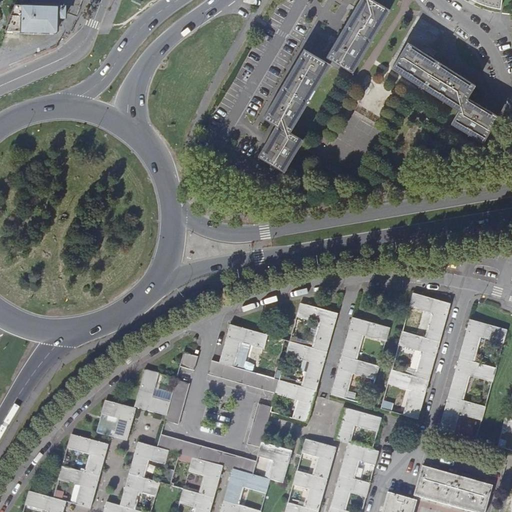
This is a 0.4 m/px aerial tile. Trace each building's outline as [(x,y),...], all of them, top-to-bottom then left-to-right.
[(359,0),(326,57),(353,73),(390,11),(371,0),(359,0)] [(471,0),(476,3),(486,6),(500,9),(501,0),(471,0)] [(58,25),(58,17),(65,18),(66,6),(14,4),(6,26),(55,27),(56,27),(57,26),(58,25)] [(475,85),(408,42),(391,69),(459,111),(452,124),(483,143),(499,117),(468,98),(475,85)] [(275,126),(257,158),(284,174),(303,141),(290,133),(330,66),(304,49),(263,119),(275,126)] [(440,341),(451,303),(413,293),(410,307),(433,313),(426,338),(440,341)] [(313,348),(327,351),(338,313),(301,303),(297,316),(320,322),(313,348)] [(352,317),(342,355),(356,359),(362,335),(386,342),(390,327),(352,317)] [(470,319),(459,357),(473,361),(479,337),(503,343),(507,329),(470,319)] [(230,324),(219,363),(226,364),(232,366),(239,342),(264,348),(267,334),(230,324)] [(429,380),(440,341),(426,338),(403,331),(399,345),(423,352),(416,377),(429,380)] [(310,362),(303,386),(316,390),(327,351),(313,348),(290,341),(286,355),(310,362)] [(187,368),(191,354),(185,352),(181,367),(187,368)] [(198,356),(191,354),(187,368),(194,370),(198,356)] [(356,359),(342,355),(331,394),(345,398),(352,373),(375,380),(379,366),(356,359)] [(459,357),(449,396),(462,399),(469,375),(493,381),(497,367),(473,361),(459,357)] [(214,376),(218,362),(212,360),(208,374),(214,376)] [(226,364),(219,363),(218,362),(214,376),(222,378),(226,364)] [(232,366),(226,364),(222,378),(228,380),(232,366)] [(239,368),(232,366),(228,380),(235,382),(239,368)] [(246,370),(239,368),(235,382),(242,384),(246,370)] [(152,398),(159,373),(145,370),(134,407),(167,415),(167,414),(169,407),(171,402),(152,398)] [(248,386),(252,372),(246,370),(242,384),(248,386)] [(421,407),(429,380),(416,377),(392,370),(388,384),(412,390),(405,415),(418,419),(421,407)] [(259,374),(252,372),(248,386),(255,388),(259,374)] [(266,376),(259,374),(255,388),(262,390),(266,376)] [(268,392),(272,377),(266,376),(262,390),(268,392)] [(276,394),(279,379),(272,377),(268,392),(276,394)] [(303,386),(279,379),(276,394),(299,400),(294,418),(307,422),(316,390),(303,386)] [(190,384),(177,380),(175,387),(188,391),(190,384)] [(188,391),(175,387),(173,394),(186,397),(188,391)] [(173,394),(171,400),(184,404),(186,397),(173,394)] [(449,396),(438,435),(451,438),(458,413),(482,420),(486,406),(462,399),(449,396)] [(106,400),(102,415),(119,419),(114,438),(127,441),(135,409),(106,400)] [(171,400),(171,402),(169,407),(183,411),(184,404),(171,400)] [(270,414),(272,407),(258,403),(256,410),(270,414)] [(183,411),(169,407),(167,414),(181,418),(183,411)] [(354,426),(377,432),(381,418),(345,408),(335,440),(348,443),(354,426)] [(270,414),(256,410),(254,417),(268,421),(270,414)] [(167,414),(167,415),(165,421),(179,425),(181,418),(167,414)] [(511,415),(507,414),(503,428),(511,430),(511,415)] [(268,421),(254,417),(253,423),(266,427),(268,421)] [(264,434),(266,427),(253,423),(251,430),(264,434)] [(249,437),(262,441),(264,434),(251,430),(249,437)] [(86,473),(100,477),(109,445),(71,434),(68,448),(91,455),(86,473)] [(161,434),(157,448),(164,450),(168,437),(161,434)] [(168,437),(164,450),(169,451),(171,452),(175,438),(168,437)] [(260,448),(262,442),(262,441),(249,437),(247,444),(260,448)] [(175,438),(171,452),(178,454),(182,440),(175,438)] [(314,476),(328,480),(337,448),(306,439),(302,453),(319,458),(314,476)] [(182,440),(178,454),(185,456),(189,442),(182,440)] [(138,442),(129,474),(142,478),(147,460),(165,465),(169,451),(164,450),(157,448),(138,442)] [(185,456),(191,457),(195,444),(189,442),(185,456)] [(292,451),(262,442),(260,448),(258,456),(275,462),(270,479),(283,483),(292,451)] [(375,466),(379,452),(373,450),(348,443),(339,475),(353,479),(358,461),(375,466)] [(191,457),(192,458),(198,459),(202,446),(195,444),(191,457)] [(202,446),(198,459),(205,461),(209,448),(202,446)] [(209,448),(205,461),(212,463),(216,450),(209,448)] [(212,463),(219,465),(222,452),(216,450),(212,463)] [(219,465),(223,466),(226,467),(230,454),(222,452),(219,465)] [(226,467),(232,468),(236,455),(230,454),(226,467)] [(493,464),(499,466),(503,467),(506,456),(496,454),(493,464)] [(232,468),(233,469),(239,470),(243,457),(236,455),(232,468)] [(239,470),(246,472),(249,459),(243,457),(239,470)] [(214,498),(223,466),(219,465),(212,463),(205,461),(198,459),(192,458),(189,471),(206,476),(201,494),(214,498)] [(246,472),(253,474),(256,461),(249,459),(246,472)] [(63,466),(59,480),(82,487),(78,505),(91,508),(100,477),(86,473),(63,466)] [(422,467),(414,497),(470,511),(485,511),(493,486),(422,467)] [(266,493),(270,479),(253,474),(246,472),(239,470),(233,469),(224,500),(237,504),(242,487),(266,493)] [(318,511),(328,480),(314,476),(297,471),(293,485),(310,490),(305,508),(318,511)] [(142,478),(129,474),(120,506),(134,510),(138,492),(156,497),(160,483),(142,478)] [(353,479),(339,475),(330,507),(344,510),(349,493),(366,498),(370,483),(353,479)] [(210,511),(214,498),(201,494),(183,489),(179,503),(197,508),(195,511),(210,511)] [(25,505),(49,511),(63,511),(66,502),(54,498),(33,492),(25,505)] [(381,511),(414,511),(417,501),(413,500),(387,493),(381,511)] [(224,500),(220,511),(261,511),(262,511),(237,504),(224,500)] [(142,511),(134,510),(120,506),(107,502),(103,511),(142,511)] [(318,511),(305,508),(288,503),(285,511),(318,511)]
